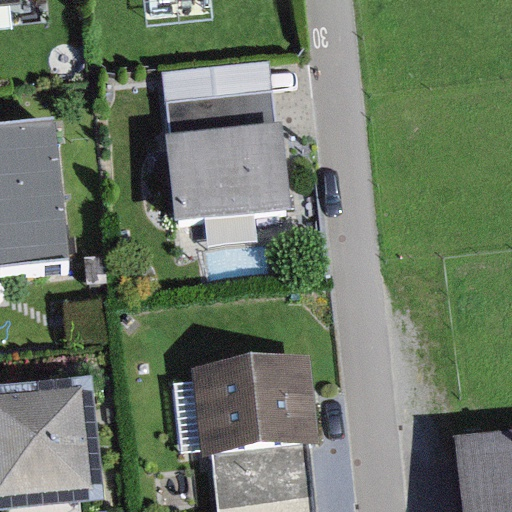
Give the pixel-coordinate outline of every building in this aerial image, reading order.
[(294,97),(170,111),(186,256),(310,242),(294,97)] [(64,131),(0,137),(0,296),(81,288),(64,131)] [(318,375),(204,382),(208,458),(323,451),(318,375)] [(182,382),(185,451),(203,450),(200,381),(182,382)] [(91,385),(0,397),(0,503),(1,511),(78,511),(109,508),(91,385)] [(511,511),(511,441),(473,445),(477,511),(511,511)]
